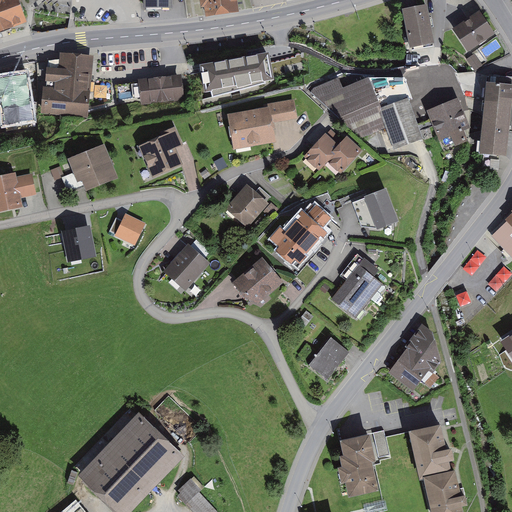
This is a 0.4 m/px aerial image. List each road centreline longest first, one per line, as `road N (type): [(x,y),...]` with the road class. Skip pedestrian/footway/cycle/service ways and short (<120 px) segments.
road 1 (residential): [(0,225),(155,195),(174,199),(179,215),(141,268),(145,303),(174,319),(221,311),(251,319),(266,331),(304,412),(320,427)]
road 2 (primary): [(347,0),(0,58)]
road 3 (unclassified): [(511,185),(320,427)]
